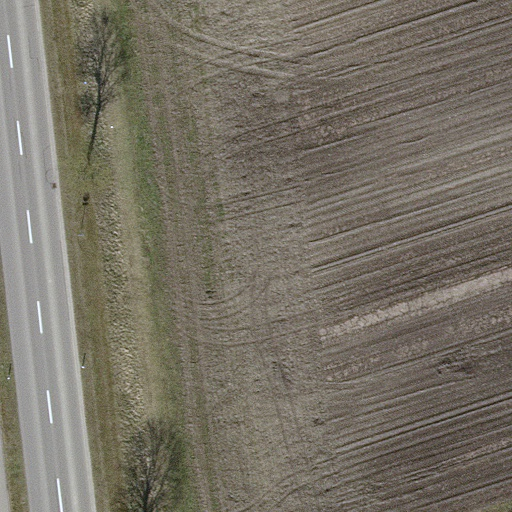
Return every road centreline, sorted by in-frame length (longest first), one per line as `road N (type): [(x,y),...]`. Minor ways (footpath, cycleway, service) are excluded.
road 1 (secondary): [(67,511),(8,0)]
road 2 (track): [(181,511),(122,0)]
